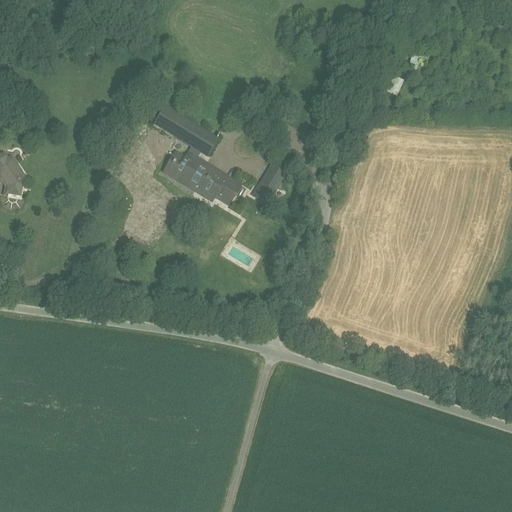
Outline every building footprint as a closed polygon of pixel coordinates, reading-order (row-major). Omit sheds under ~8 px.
[(433,56),(415,52),(411,70),(419,72),(422,62),(431,64),(433,56)] [(399,98),(406,82),(395,78),(388,93),(399,98)] [(199,159),(201,156),(209,161),(221,143),(213,138),(204,132),(167,109),(155,127),(192,151),(191,154),(199,159)] [(231,208),(244,187),(199,159),(191,154),(187,159),(177,153),(163,176),(213,207),(217,200),(231,208)] [(0,179),(0,180),(6,189),(5,197),(21,200),(24,183),(26,182),(24,179),(25,178),(14,161),(1,159),(1,157),(0,156),(0,179)] [(273,168),(253,199),(268,208),(288,178),(273,168)]
